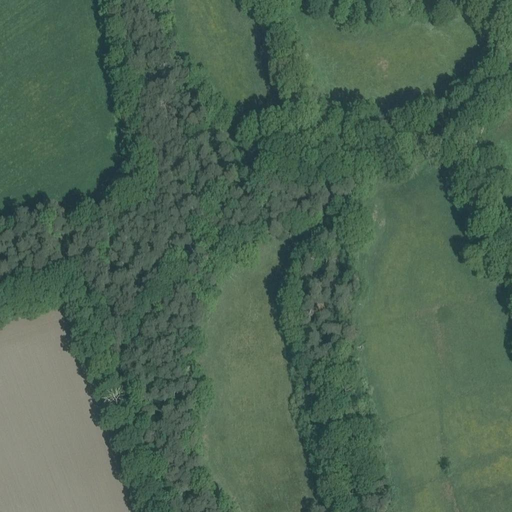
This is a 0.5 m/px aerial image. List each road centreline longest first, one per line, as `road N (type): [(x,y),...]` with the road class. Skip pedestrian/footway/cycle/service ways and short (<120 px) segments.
road 1 (track): [(115,369),(137,322),(251,167),(431,133),(472,115),(511,66)]
road 2 (track): [(167,511),(115,369)]
